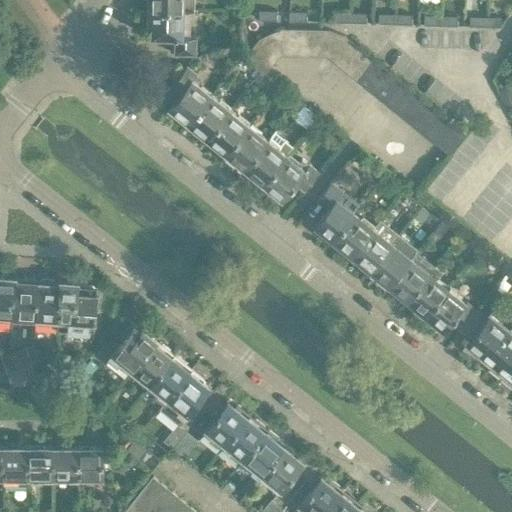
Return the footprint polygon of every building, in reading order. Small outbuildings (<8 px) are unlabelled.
[(193,0),(148,0),(148,8),(190,9),(190,8),(193,8),(193,0)] [(190,9),(148,8),(147,25),(151,25),(150,35),(166,35),(165,40),(174,40),(174,52),(194,53),(196,51),(196,35),(189,35),(190,9)] [(259,8),(258,18),(276,19),(277,9),(259,8)] [(289,9),(288,19),(306,20),(307,10),(289,9)] [(349,21),(349,11),(333,11),(332,20),(349,21)] [(366,21),(366,11),(349,11),(349,21),(366,21)] [(395,22),(395,12),(378,12),(378,22),(395,22)] [(412,23),(412,13),(395,12),(395,22),(412,23)] [(441,24),(441,14),(424,13),(424,23),(441,24)] [(457,24),(458,14),(441,14),(441,24),(457,24)] [(485,25),(485,15),(470,15),(469,24),(485,25)] [(501,25),(501,16),(485,15),(485,25),(501,25)] [(291,54),(292,28),(280,27),(259,37),(280,54),(291,54)] [(304,28),(292,28),(291,54),(304,54),(304,28)] [(316,28),(304,28),(304,54),(316,54),(316,28)] [(328,28),(316,28),(316,54),(328,55),(328,28)] [(344,34),(328,28),(328,55),(337,62),(354,42),(344,34)] [(280,54),(259,37),(251,47),(272,63),(280,54)] [(354,42),(337,62),(347,70),(363,50),(354,42)] [(272,63),(251,47),(244,56),(254,64),(261,70),(264,73),(272,63)] [(363,50),(347,70),(356,77),(372,57),(363,50)] [(372,57),(356,77),(365,85),(382,65),(372,57)] [(186,120),(187,121),(211,91),(193,77),(197,73),(187,65),(172,82),(182,90),(169,106),(178,113),(176,115),(185,122),(186,120)] [(382,65),(365,85),(375,93),(391,72),(382,65)] [(266,74),(264,73),(261,70),(254,78),(259,83),(266,74)] [(391,72),(375,93),(384,100),(400,80),(391,72)] [(400,80),(384,100),(394,108),(410,87),(400,80)] [(511,92),(508,84),(498,89),(507,107),(511,104),(511,92)] [(410,87),(394,108),(403,115),(419,95),(410,87)] [(211,91),(187,121),(196,129),(195,130),(204,137),(205,136),(207,137),(230,107),(211,91)] [(291,109),(298,100),(292,95),(284,104),(291,109)] [(419,95),(403,115),(412,123),(428,102),(419,95)] [(298,114),(305,105),(298,100),(291,109),(298,114)] [(428,102),(412,123),(421,130),(438,110),(428,102)] [(230,107),(207,137),(215,144),(214,145),(222,152),(224,151),(225,152),(249,122),(230,107)] [(438,110),(421,130),(431,138),(447,117),(438,110)] [(447,117),(431,138),(440,145),(456,125),(447,117)] [(249,122),(225,152),(227,153),(225,155),(234,162),(235,160),(244,167),(268,138),(249,122)] [(456,125),(440,145),(449,153),(466,133),(456,125)] [(262,182),(286,152),(293,145),(284,138),(278,146),(268,138),(244,167),(245,168),(244,170),(253,177),(254,175),(262,182)] [(304,189),(318,171),(302,157),(298,162),(286,152),(262,182),(264,183),(263,185),(271,192),(273,190),(282,197),(295,181),(304,189)] [(395,178),(387,171),(378,183),(386,189),(395,178)] [(314,223),(333,239),(354,212),(336,198),(342,190),(331,181),(317,199),(327,207),(314,223)] [(421,221),(429,211),(422,205),(413,215),(421,221)] [(354,212),(333,239),(351,254),(372,227),(354,212)] [(380,218),(372,227),(351,254),(370,269),(399,233),(380,218)] [(442,219),(434,229),(441,235),(449,225),(442,219)] [(471,239),(462,232),(456,240),(464,247),(471,239)] [(389,284),(416,250),(418,248),(399,233),(370,269),(389,284)] [(407,299),(435,265),(416,250),(389,284),(407,299)] [(426,314),(447,287),(436,278),(442,271),(435,265),(407,299),(426,314)] [(0,316),(12,318),(13,304),(10,300),(11,292),(14,289),(15,279),(15,276),(0,274),(0,316)] [(20,279),(15,279),(14,289),(11,292),(10,300),(13,304),(12,318),(35,319),(38,277),(23,276),(20,279)] [(53,278),(38,277),(35,319),(57,321),(58,307),(61,304),(62,296),(59,293),(60,282),(55,282),(53,278)] [(61,279),(60,282),(59,293),(62,296),(61,304),(58,307),(57,321),(57,327),(93,330),(96,289),(93,285),(85,284),(81,288),(77,288),(77,280),(61,279)] [(447,287),(426,314),(445,329),(451,321),(460,329),(476,310),(447,287)] [(485,357),(511,323),(511,321),(504,315),(501,319),(491,311),(485,318),(476,310),(460,329),(470,337),(464,344),(477,355),(479,352),(485,357)] [(110,355),(130,370),(138,360),(137,359),(143,350),(145,351),(154,340),(156,338),(143,327),(140,329),(131,322),(121,336),(123,338),(110,355)] [(502,375),(511,361),(511,323),(485,357),(491,361),(489,364),(502,375)] [(158,343),(154,340),(145,351),(143,350),(137,359),(138,360),(130,370),(148,385),(174,352),(162,343),(158,343)] [(33,344),(25,347),(30,362),(40,358),(35,343),(33,344)] [(30,362),(25,347),(2,355),(8,370),(30,362)] [(174,352),(148,385),(165,399),(174,388),(176,389),(182,382),(180,380),(189,369),(186,366),(185,361),(174,352)] [(511,361),(502,375),(511,382),(511,361)] [(35,376),(30,362),(8,370),(13,384),(35,376)] [(192,366),(189,369),(180,380),(182,382),(176,389),(174,388),(165,399),(178,409),(173,415),(180,421),(209,384),(203,379),(205,377),(192,366)] [(203,430),(223,446),(232,435),(230,433),(237,425),(239,426),(248,415),(250,413),(236,402),(234,404),(228,399),(203,430)] [(251,418),(248,415),(239,426),(237,425),(230,433),(232,435),(223,446),(241,460),(268,427),(256,417),(251,418)] [(117,424),(112,430),(114,435),(116,437),(123,429),(117,424)] [(165,439),(174,447),(187,432),(177,424),(165,439)] [(268,427),(241,460),(259,474),(267,463),(269,465),(276,457),(274,455),(283,444),(280,441),(279,436),(268,427)] [(127,432),(119,443),(125,448),(133,437),(127,432)] [(187,432),(174,447),(183,455),(196,439),(187,432)] [(133,437),(125,448),(136,458),(145,447),(133,437)] [(285,441),(283,444),(274,455),(276,457),(269,465),(267,463),(259,474),(278,490),(303,460),(297,455),(299,452),(285,441)] [(27,444),(1,444),(1,476),(27,477),(27,444)] [(53,444),(27,444),(27,477),(53,477),(53,444)] [(79,444),(53,444),(53,477),(79,477),(79,444)] [(104,444),(79,444),(79,477),(104,477),(104,444)] [(297,505),(305,511),(323,511),(341,491),(341,490),(343,488),(330,477),(328,479),(321,474),(297,505)] [(153,475),(136,495),(146,503),(162,483),(153,475)] [(162,483),(146,503),(155,510),(171,490),(162,483)] [(171,490),(155,510),(156,511),(169,511),(181,498),(171,490)] [(345,493),(341,490),(341,491),(323,511),(353,511),(361,502),(350,493),(345,493)] [(122,511),(138,511),(146,503),(136,495),(122,511)] [(181,498),(169,511),(184,511),(190,505),(181,498)] [(260,511),(275,511),(280,506),(271,499),(260,511)] [(361,502),(353,511),(372,511),(361,502)] [(146,503),(138,511),(153,511),(155,510),(146,503)]
